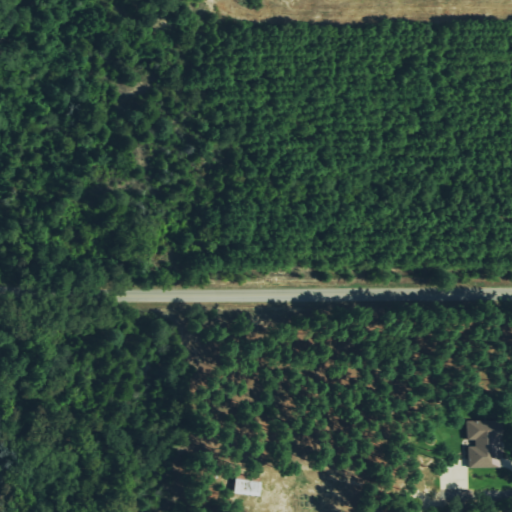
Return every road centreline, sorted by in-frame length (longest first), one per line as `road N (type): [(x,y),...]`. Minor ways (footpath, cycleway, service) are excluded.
road 1 (residential): [(511,295),(0,292)]
road 2 (residential): [(320,297),(316,440),(328,511)]
